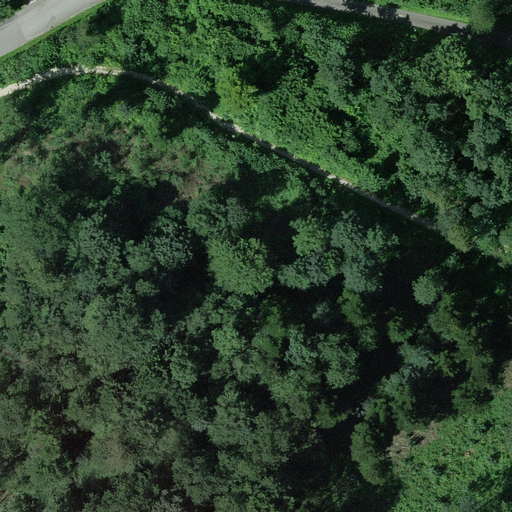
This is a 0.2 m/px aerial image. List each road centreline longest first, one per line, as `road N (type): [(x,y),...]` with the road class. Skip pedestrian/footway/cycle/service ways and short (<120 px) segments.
road 1 (track): [(0,90),(69,67),(122,66),(511,262)]
road 2 (track): [(300,0),(511,45)]
